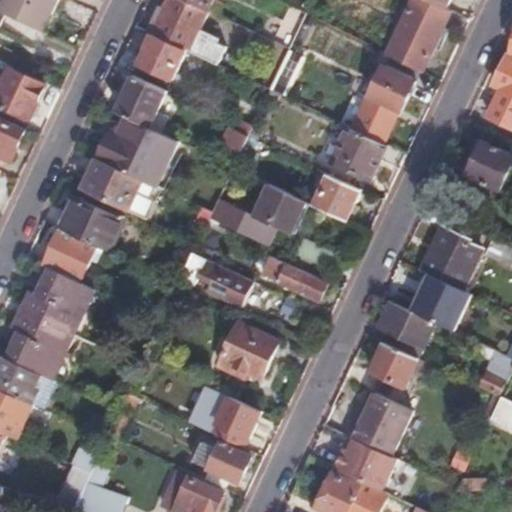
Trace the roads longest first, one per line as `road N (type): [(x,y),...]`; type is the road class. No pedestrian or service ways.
road 1 (residential): [(505,0),(263,511)]
road 2 (residential): [(0,273),(132,0)]
